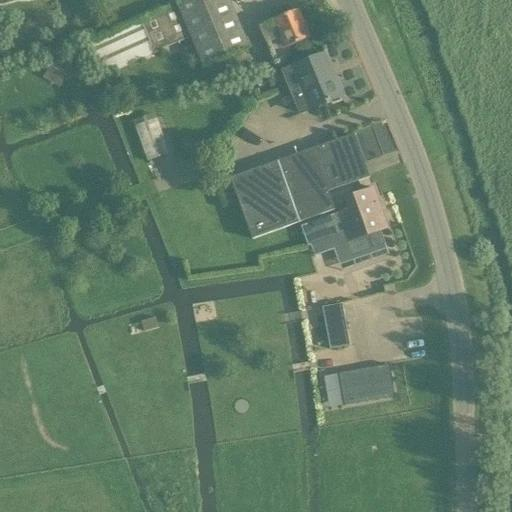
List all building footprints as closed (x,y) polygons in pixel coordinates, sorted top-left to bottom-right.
[(250,46),(229,0),(185,0),(142,18),(89,42),(104,76),(156,53),(183,41),(193,37),(204,62),(205,65),(250,46)] [(277,23),(263,29),(277,62),(292,56),(289,48),(311,39),(299,11),(276,20),(277,23)] [(193,37),(183,41),(194,66),(204,62),(193,37)] [(302,113),(342,96),(325,56),(285,72),(302,113)] [(68,70),(53,61),(47,73),(62,81),(68,70)] [(170,155),(156,114),(134,122),(148,162),(170,155)] [(370,155),(395,150),(393,137),(386,138),(384,128),(360,133),(363,144),(368,143),(370,155)] [(329,192),(359,181),(353,165),(365,161),(356,135),(279,162),(231,179),(253,240),(301,223),(336,211),(329,192)] [(350,210),(323,219),(330,239),(344,235),(352,257),(385,245),(381,232),(388,230),(387,229),(388,229),(374,189),(373,189),(346,198),(350,210)] [(323,219),(301,227),(308,247),(330,239),(323,219)] [(304,292),(325,290),(324,276),(302,278),(304,292)] [(342,305),(323,308),(330,350),(350,346),(342,305)] [(307,318),(312,353),(327,350),(321,316),(307,318)] [(156,319),(142,323),(145,332),(159,328),(156,319)] [(389,366),(347,373),(352,405),(394,398),(389,366)]
